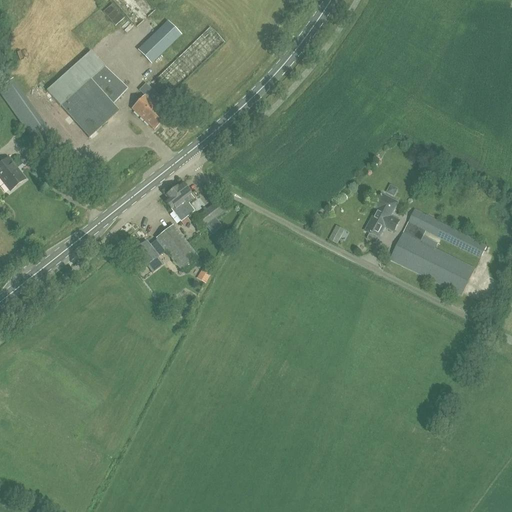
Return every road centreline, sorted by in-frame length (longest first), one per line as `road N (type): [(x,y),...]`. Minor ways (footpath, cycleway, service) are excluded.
road 1 (unclassified): [(511,339),(211,184),(183,156)]
road 2 (secondary): [(0,300),(183,156)]
road 3 (secondary): [(183,156),(258,96),(327,0)]
